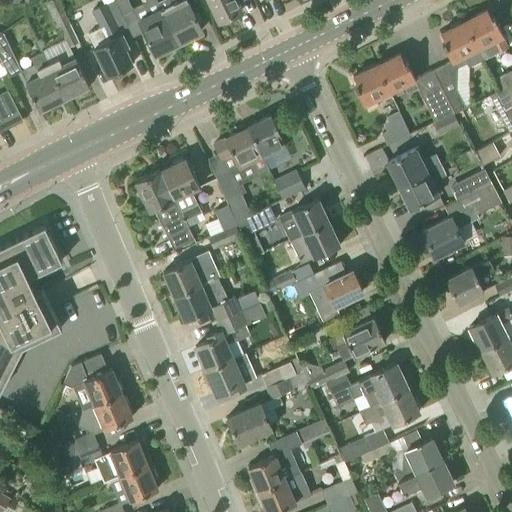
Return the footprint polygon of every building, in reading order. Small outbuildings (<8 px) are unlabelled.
[(127,48),(116,24),(124,20),(113,0),(91,10),(100,28),(88,33),(95,46),(93,47),(107,76),(131,65),(124,49),(127,48)] [(178,43),(161,9),(156,0),(141,0),(148,15),(138,20),(127,0),(113,0),(124,20),(132,37),(144,31),(154,54),(178,43)] [(202,31),(186,0),(172,0),(174,3),(161,9),(178,43),(202,31)] [(206,0),(218,23),(242,11),(236,0),(206,0)] [(477,50),(482,60),(495,53),(507,47),(502,37),(503,37),(492,15),(490,16),(486,8),(463,20),(478,49),(477,50)] [(477,50),(478,49),(463,20),(439,32),(443,40),(440,41),(450,61),(432,69),(453,112),(465,107),(456,88),(456,68),(466,63),(468,67),(482,60),(477,50)] [(68,46),(78,42),(70,23),(59,28),(68,46)] [(20,70),(2,33),(0,34),(0,62),(8,78),(20,71),(20,70)] [(33,64),(20,70),(20,71),(25,81),(24,81),(39,111),(63,98),(47,63),(41,52),(30,57),(33,64)] [(375,63),(389,94),(404,86),(406,92),(417,87),(434,122),(453,112),(432,69),(414,78),(405,59),(403,60),(399,52),(375,63)] [(47,63),(63,98),(89,85),(75,56),(61,63),(58,57),(47,63)] [(376,100),(389,94),(375,63),(351,75),(355,83),(353,84),(364,106),(367,111),(379,106),(376,100)] [(511,72),(494,82),(500,93),(511,86),(511,72)] [(509,131),(511,129),(511,86),(500,93),(497,94),(503,106),(497,109),(509,131)] [(381,133),(387,145),(409,134),(405,126),(398,111),(385,118),(387,121),(382,124),(386,131),(381,133)] [(440,133),(458,124),(453,113),(435,122),(440,133)] [(246,126),(261,155),(268,152),(270,154),(284,148),(283,145),(284,144),(269,115),(246,126)] [(212,143),(227,171),(261,155),(246,126),(223,138),(212,143)] [(482,165),(500,155),(492,141),(474,151),(482,165)] [(386,162),(397,185),(427,170),(416,147),(386,162)] [(201,211),(190,190),(198,186),(184,158),(159,170),(179,210),(183,219),(201,211)] [(149,213),(154,210),(173,249),(193,239),(183,219),(179,210),(159,170),(158,169),(133,181),(149,213)] [(273,181),(282,198),(305,187),(296,169),(273,181)] [(459,200),(492,184),(484,169),(451,186),(459,200)] [(439,193),(427,170),(397,185),(409,208),(439,193)] [(238,195),(227,171),(214,177),(227,205),(235,222),(250,215),(241,194),(238,195)] [(478,217),(475,212),(500,199),(492,184),(459,200),(464,210),(452,215),(452,214),(420,230),(433,257),(465,242),(457,228),(478,217)] [(509,203),(511,200),(511,184),(502,190),(509,203)] [(296,221),(302,234),(328,221),(318,198),(291,210),(291,211),(279,217),(284,226),(296,221)] [(235,222),(227,205),(213,211),(223,232),(236,226),(235,222)] [(268,206),(250,215),(235,222),(236,226),(241,236),(242,237),(251,232),(276,220),(268,206)] [(328,221),(302,234),(290,240),(300,263),(313,256),(314,257),(339,245),(328,221)] [(0,389),(22,347),(61,328),(42,288),(35,291),(28,277),(62,261),(44,225),(0,246),(0,389)] [(236,226),(223,232),(208,238),(212,246),(213,249),(241,236),(236,226)] [(251,232),(242,237),(251,256),(261,251),(251,232)] [(501,253),(511,252),(511,239),(501,239),(501,253)] [(202,283),(196,269),(208,265),(203,255),(192,260),(191,260),(162,272),(173,296),(202,283)] [(494,270),(488,259),(445,279),(456,304),(483,291),(477,279),(494,270)] [(268,294),(296,281),(290,270),(263,283),(268,294)] [(332,307),(362,292),(351,270),(321,285),(325,289),(313,294),(320,307),(331,302),(332,307)] [(183,319),(210,307),(216,320),(217,320),(241,310),(234,296),(227,299),(217,276),(202,283),(173,296),(183,319)] [(511,276),(494,285),(500,296),(511,289),(511,276)] [(269,297),(260,302),(265,313),(274,308),(269,297)] [(265,315),(265,313),(260,302),(241,310),(217,320),(221,330),(208,335),(209,339),(194,345),(205,370),(234,357),(229,344),(248,335),(243,324),(265,315)] [(468,326),(480,350),(507,337),(500,324),(511,317),(507,307),(468,326)] [(336,347),(343,360),(384,341),(373,316),(328,337),(334,348),(336,347)] [(301,332),(296,321),(286,325),(291,336),(301,332)] [(511,347),(507,337),(480,350),(491,373),(511,362),(511,347)] [(240,371),(234,357),(205,370),(215,394),(231,387),(233,390),(246,384),(245,382),(261,375),(264,373),(259,363),(240,371)] [(311,389),(325,382),(345,373),(349,371),(343,360),(322,369),(321,366),(315,365),(298,362),(302,370),(308,382),(311,389)] [(68,387),(82,381),(92,404),(92,405),(122,393),(111,367),(88,377),(80,361),(71,365),(61,382),(68,387)] [(261,375),(266,386),(295,373),(290,361),(264,373),(261,375)] [(369,406),(380,400),(407,387),(396,362),(369,375),(369,376),(350,384),(345,373),(325,382),(336,406),(353,399),(353,398),(363,393),(369,406)] [(302,370),(295,373),(266,386),(271,399),(293,389),(293,388),(308,382),(302,370)] [(380,400),(369,406),(358,411),(365,424),(370,422),(375,431),(360,438),(366,451),(388,441),(382,429),(419,412),(407,387),(380,400)] [(511,414),(511,392),(503,397),(511,414)] [(78,425),(91,431),(92,433),(102,428),(103,430),(132,417),(122,393),(92,405),(92,404),(82,409),(82,410),(78,425)] [(272,428),(260,401),(225,417),(237,444),(272,428)] [(0,407),(0,425),(2,427),(10,413),(0,407)] [(247,467),(258,491),(301,472),(300,471),(290,448),(330,430),(324,418),(268,443),(273,455),(247,467)] [(397,481),(441,460),(431,437),(429,438),(424,426),(401,436),(407,448),(403,450),(402,451),(401,469),(394,468),(393,473),(397,481)] [(69,454),(70,454),(97,443),(92,433),(91,431),(64,443),(69,454)] [(137,439),(108,452),(102,454),(97,443),(70,454),(75,466),(81,463),(82,465),(94,459),(104,482),(109,480),(118,476),(118,475),(147,463),(137,439)] [(334,462),(335,464),(343,460),(341,454),(318,465),(319,468),(334,462)] [(452,483),(441,460),(397,481),(403,494),(420,486),(425,495),(452,483)] [(109,480),(118,503),(119,505),(120,504),(128,501),(158,489),(147,463),(118,475),(118,476),(109,480)] [(306,483),(301,472),(258,491),(266,511),(272,511),(296,502),(295,500),(310,493),(306,483)] [(350,476),(342,480),(321,489),(327,504),(349,494),(357,491),(351,477),(350,476)] [(2,511),(10,498),(0,492),(0,511),(2,511)] [(327,504),(330,511),(343,511),(355,506),(349,494),(327,504)] [(10,498),(2,511),(14,511),(19,503),(10,498)] [(415,511),(411,502),(388,511),(415,511)] [(99,510),(100,511),(123,511),(120,504),(119,505),(118,503),(99,510)]
